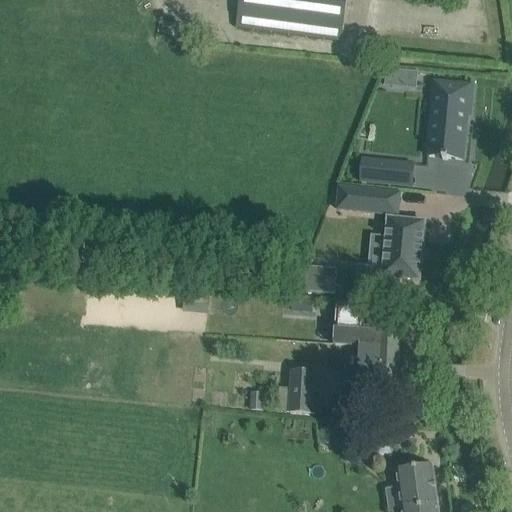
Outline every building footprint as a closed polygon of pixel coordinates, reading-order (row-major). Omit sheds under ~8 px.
[(342,43),(347,0),(239,0),(236,29),(342,43)] [(431,121),(427,157),(443,159),(443,160),(448,161),(448,159),(463,161),(468,116),(471,116),(474,87),(441,84),(438,122),(431,121)] [(363,160),(361,183),(392,187),(394,164),(363,160)] [(340,189),(338,211),(374,215),(376,193),(340,189)] [(358,267),(356,292),(399,296),(400,280),(417,282),(420,282),(420,279),(425,226),(425,223),(422,223),(391,220),(388,220),(388,223),(384,269),(358,267)] [(308,271),(306,294),(333,297),(335,273),(308,271)] [(185,294),(184,306),(210,308),(211,296),(185,294)] [(337,305),(336,319),(365,320),(366,306),(337,305)] [(478,310),(476,320),(486,322),(488,312),(478,310)] [(335,330),(335,346),(360,347),(360,348),(366,348),(378,349),(378,351),(393,352),(400,353),(402,332),(382,331),(378,331),(378,332),(364,331),(365,320),(336,319),(335,330)] [(358,364),(357,384),(378,385),(398,386),(400,353),(393,352),(378,351),(378,349),(366,348),(360,348),(359,364),(358,364)] [(290,373),(288,415),(314,417),(316,374),(290,373)] [(251,395),(250,413),(263,414),(264,396),(251,395)] [(390,434),(370,437),(372,457),(393,454),(390,434)] [(438,511),(438,509),(439,509),(433,467),(396,472),(401,511),(438,511)]
